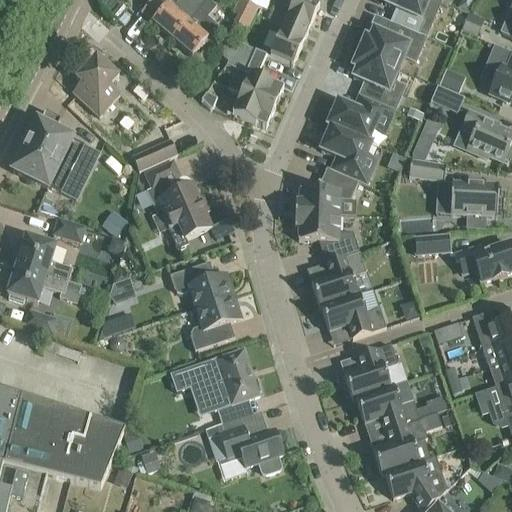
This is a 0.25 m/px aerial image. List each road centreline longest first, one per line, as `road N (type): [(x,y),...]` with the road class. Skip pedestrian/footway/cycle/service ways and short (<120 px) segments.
road 1 (residential): [(346,511),(320,456),(259,244),(264,190)]
road 2 (residential): [(264,190),(182,100),(66,4)]
road 3 (residential): [(349,0),(264,190)]
road 4 (tertiary): [(0,132),(66,4)]
